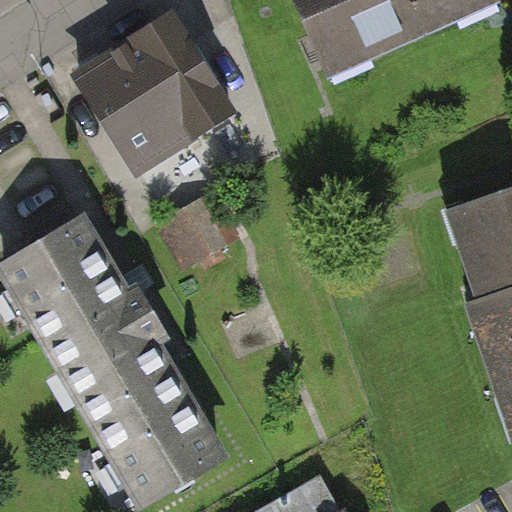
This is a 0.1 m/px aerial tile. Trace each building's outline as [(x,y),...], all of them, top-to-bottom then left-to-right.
[(467,0),(296,0),(326,64),(467,0)] [(239,115),(174,15),(67,84),(132,184),(239,115)] [(511,437),(511,187),(451,207),(481,303),(468,308),(509,438),(511,437)] [(170,222),(195,265),(230,245),(205,202),(170,222)] [(218,453),(78,216),(0,262),(0,284),(130,504),(218,453)]
